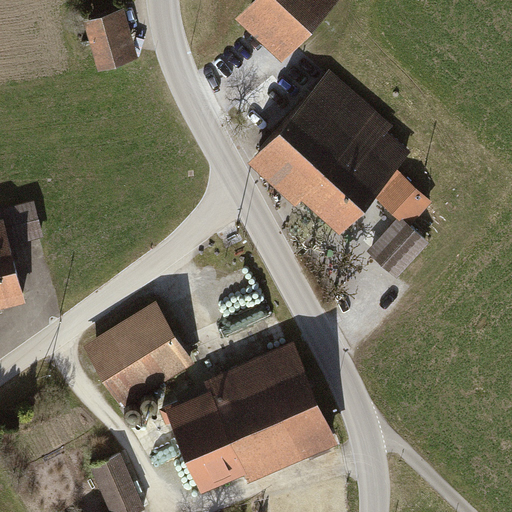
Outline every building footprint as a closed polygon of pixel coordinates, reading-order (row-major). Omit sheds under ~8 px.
[(246,0),(234,14),(280,57),(333,0),(246,0)] [(92,20),(103,60),(127,53),(116,13),(92,20)] [(329,67),(246,158),(294,201),(300,194),(303,196),(338,228),(371,192),(395,165),(410,150),(387,129),(392,124),(329,67)] [(433,199),(395,165),(371,192),(397,215),(367,248),(397,276),(429,240),(411,223),(433,199)] [(0,206),(0,214),(4,213),(12,243),(45,235),(35,198),(0,206)] [(0,305),(27,299),(12,243),(4,213),(0,214),(0,305)] [(103,377),(122,406),(194,360),(155,298),(82,343),(90,355),(80,362),(93,383),(103,377)] [(170,419),(199,488),(243,470),(247,479),(307,453),(310,458),(331,449),(328,444),(337,440),(294,338),(203,377),(207,387),(168,404),(167,402),(158,406),(165,421),(170,419)] [(91,463),(112,511),(133,511),(146,506),(121,450),(91,463)]
